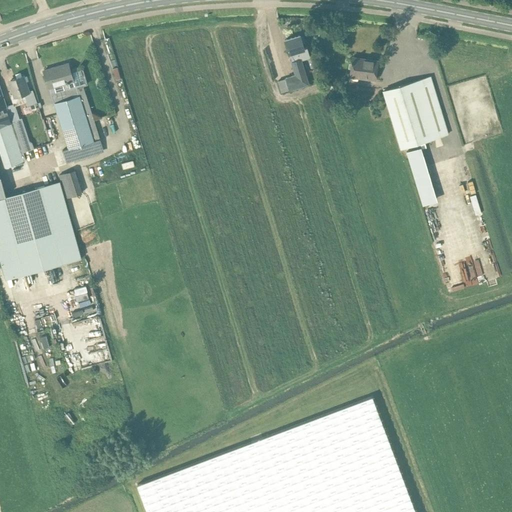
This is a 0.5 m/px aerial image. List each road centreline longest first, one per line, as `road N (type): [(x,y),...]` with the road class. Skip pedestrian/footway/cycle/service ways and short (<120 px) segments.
road 1 (secondary): [(0,42),(70,16),(161,0)]
road 2 (secondary): [(372,0),(511,26)]
